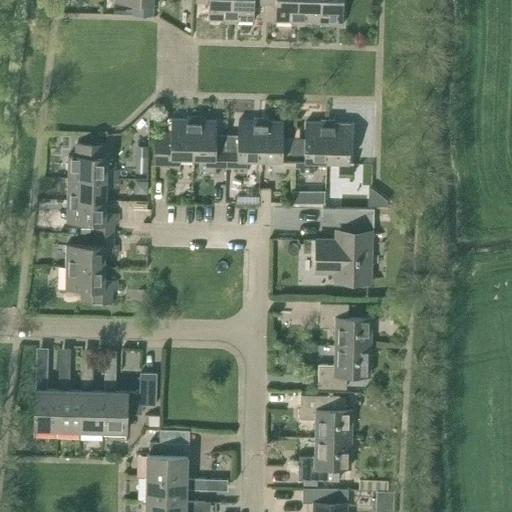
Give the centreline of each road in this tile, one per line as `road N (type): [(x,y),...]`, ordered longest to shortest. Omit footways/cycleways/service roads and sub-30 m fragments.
road 1 (residential): [(257,330),(0,326)]
road 2 (residential): [(257,330),(258,237),(156,235)]
road 3 (residential): [(252,511),(257,330)]
